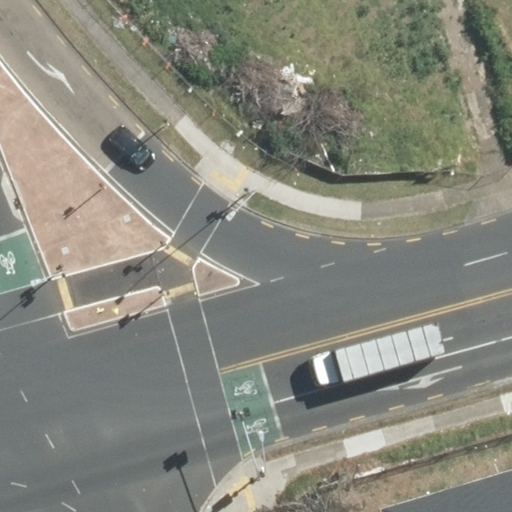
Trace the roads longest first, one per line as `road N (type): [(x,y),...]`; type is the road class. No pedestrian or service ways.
road 1 (secondary): [(5,0),(149,177),(240,240),(452,314)]
road 2 (secondary): [(46,431),(452,314)]
